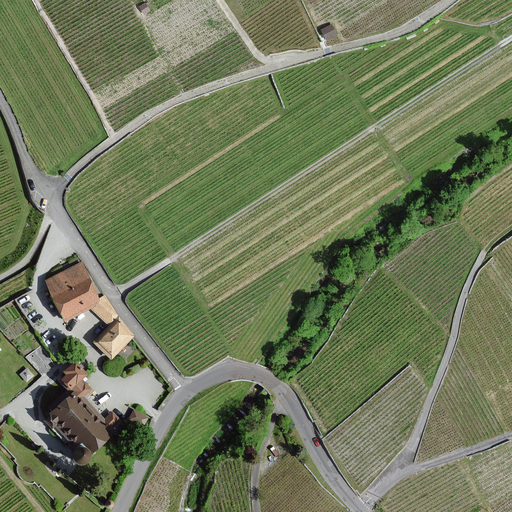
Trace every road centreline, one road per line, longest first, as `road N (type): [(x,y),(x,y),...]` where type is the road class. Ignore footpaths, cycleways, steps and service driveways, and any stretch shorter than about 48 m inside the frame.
road 1 (track): [(115,295),(511,36)]
road 2 (track): [(53,203),(79,165),(185,95),(409,29),(449,0)]
road 3 (unclassified): [(187,393),(53,203),(0,97)]
road 4 (tertiary): [(187,393),(231,371),(272,382),(359,511)]
road 5 (track): [(482,255),(401,471)]
road 6 (track): [(511,436),(401,471),(357,509)]
road 7 (track): [(115,137),(35,0)]
road 8 (tertiary): [(119,511),(187,393)]
